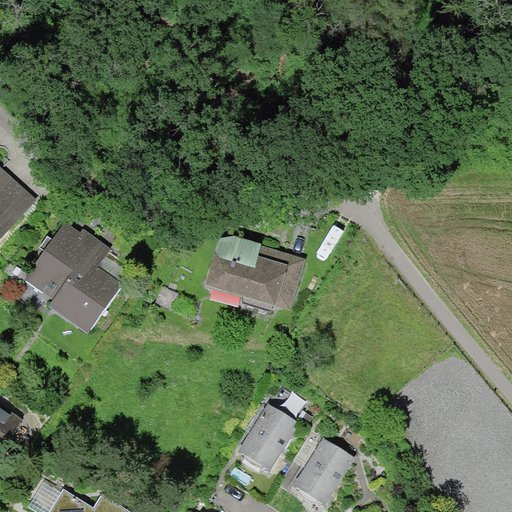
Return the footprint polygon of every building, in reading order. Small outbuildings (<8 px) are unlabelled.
[(0,242),(34,204),(0,173),(0,242)] [(104,255),(61,225),(19,284),(46,303),(42,309),(83,338),(116,291),(91,273),(104,255)] [(300,264),(213,240),(199,291),(287,314),(300,264)] [(0,446),(20,419),(0,404),(0,446)] [(295,426),(264,406),(233,453),(264,473),(295,426)] [(350,460),(318,440),(288,486),(320,507),(350,460)] [(90,507),(60,488),(45,511),(126,511),(98,494),(90,507)]
